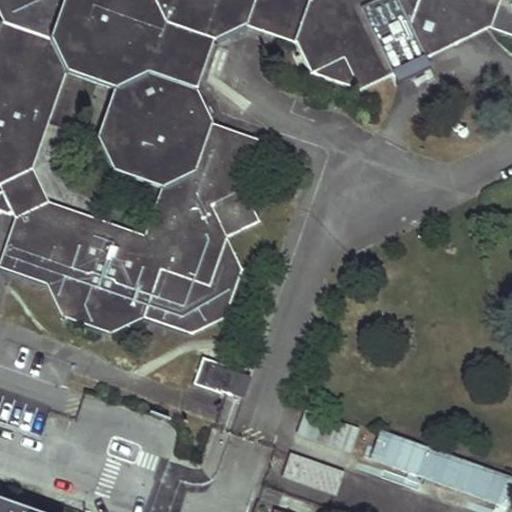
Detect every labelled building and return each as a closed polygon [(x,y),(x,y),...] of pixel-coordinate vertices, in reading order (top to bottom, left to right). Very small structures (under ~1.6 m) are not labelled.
[(6,190),(13,211),(16,217),(1,262),(48,281),(62,311),(115,333),(141,322),(144,314),(194,331),(226,316),(243,267),(228,235),(260,219),(245,187),(262,138),(213,121),(199,88),(216,42),(248,28),(297,44),(312,75),(362,92),(490,30),(511,37),(511,0),(0,0),(0,16),(4,25),(0,35),(0,182),(3,183),(6,190)] [(11,212),(13,211),(6,190),(2,191),(0,195),(0,211),(4,210),(11,212)] [(6,320),(0,339),(0,352),(149,401),(159,370),(6,320)] [(227,365),(202,357),(193,384),(217,392),(219,388),(231,393),(237,373),(225,369),(227,365)] [(244,398),(251,378),(237,373),(231,393),(244,398)] [(173,397),(167,409),(193,422),(199,409),(173,397)] [(357,431),(306,414),(300,431),(351,449),(357,431)] [(508,505),(511,493),(511,474),(375,431),(366,460),(508,505)] [(336,492),(342,475),(291,457),(285,474),(336,492)] [(350,511),(451,511),(344,477),(334,507),(350,511)] [(0,511),(56,511),(0,491),(0,511)]
